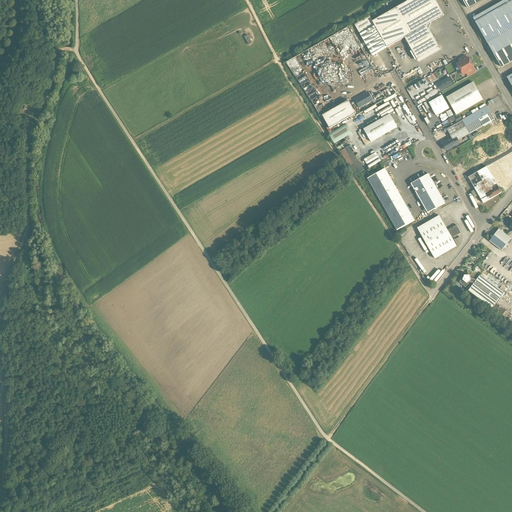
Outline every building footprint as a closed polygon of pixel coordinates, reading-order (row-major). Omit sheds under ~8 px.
[(435,0),(411,0),(397,8),(373,22),(388,48),(405,38),(418,60),(439,48),(429,30),(431,23),(444,16),(435,0)] [(462,0),(468,9),(483,0),(462,0)] [(511,0),(507,0),(474,19),(501,68),(511,61),(511,0)] [(388,48),(373,22),(370,17),(355,25),(373,56),(388,48)] [(460,63),(457,65),(460,70),(472,64),(469,58),(467,59),(460,63)] [(472,64),(460,70),(463,76),(467,74),(473,70),(475,69),(472,64)] [(343,73),(346,78),(351,75),(348,70),(343,73)] [(437,83),(440,91),(454,85),(451,77),(437,83)] [(473,83),(447,98),(457,115),(483,100),(473,83)] [(427,99),(439,93),(437,89),(425,94),(427,99)] [(365,96),(357,100),(360,105),(368,101),(365,96)] [(349,101),(323,116),(330,129),(356,114),(349,101)] [(487,107),(463,121),(470,134),(494,120),(487,107)] [(390,115),(364,130),(372,143),(398,128),(390,115)] [(463,121),(447,130),(452,139),(455,143),(458,141),(470,134),(463,121)] [(347,124),(329,135),(335,144),(352,134),(347,124)] [(452,139),(443,144),(447,151),(460,143),(458,141),(455,143),(452,139)] [(365,170),(349,147),(340,152),(356,176),(365,170)] [(456,149),(450,152),(453,158),(459,154),(456,149)] [(484,169),(469,178),(476,190),(479,195),(484,204),(502,193),(487,167),(484,169)] [(415,221),(385,169),(368,179),(398,231),(415,221)] [(446,204),(429,174),(411,184),(428,214),(446,204)] [(448,231),(440,216),(418,229),(435,259),(457,247),(452,239),(461,234),(457,225),(448,231)] [(503,233),(499,229),(495,234),(494,233),(492,237),(493,238),(490,241),(502,251),(511,239),(503,233)] [(505,293),(481,275),(477,281),(474,284),(469,291),(493,309),(497,304),(505,293)] [(470,276),(465,276),(463,280),(467,284),(469,282),(474,284),(477,281),(471,279),(470,276)] [(502,316),(506,311),(497,304),(493,309),(502,316)]
